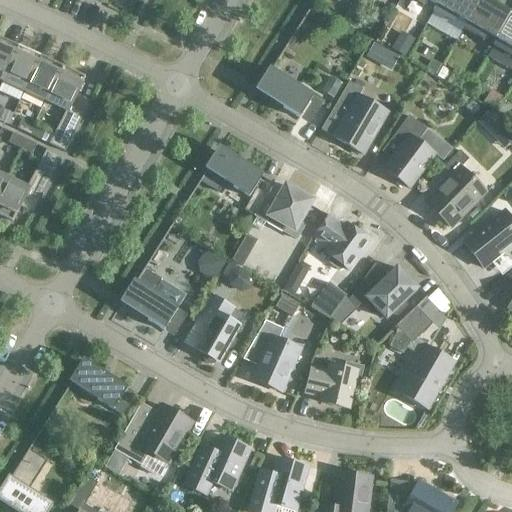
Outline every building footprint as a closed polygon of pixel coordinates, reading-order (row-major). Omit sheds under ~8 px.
[(440,0),(437,7),(433,13),(454,24),(457,19),(467,24),(480,0),(440,0)] [(502,11),(482,0),(480,0),(467,24),(464,30),(484,42),(487,36),(497,42),(511,17),(511,15),(502,10),(502,11)] [(347,24),(355,29),(361,20),(352,15),(347,24)] [(511,17),(497,42),(488,58),(511,71),(511,17)] [(392,49),(405,57),(413,44),(400,36),(392,49)] [(17,48),(0,40),(0,79),(2,81),(17,48)] [(384,49),(372,42),(364,54),(377,61),(384,49)] [(39,58),(17,48),(2,81),(24,91),(39,58)] [(61,68),(39,58),(24,91),(45,101),(61,68)] [(424,67),(434,73),(440,63),(430,58),(424,67)] [(84,79),(61,68),(45,101),(66,111),(81,118),(89,102),(76,95),(84,79)] [(254,91),(282,109),(299,119),(313,97),(268,68),(254,91)] [(446,81),(451,73),(442,68),(437,76),(446,81)] [(320,91),(332,98),(341,84),(329,77),(320,91)] [(348,82),(333,108),(343,114),(344,117),(332,138),(362,155),(387,114),(358,97),(362,90),(348,82)] [(482,101),(494,108),(501,95),(489,88),(482,101)] [(463,105),(472,115),(478,108),(470,99),(463,105)] [(478,120),(505,147),(511,139),(511,132),(488,109),(478,120)] [(81,118),(66,111),(48,144),(64,152),(81,118)] [(417,142),(418,141),(426,130),(408,117),(391,139),(401,146),(383,170),(395,179),(396,183),(402,187),(406,187),(409,189),(434,155),(417,142)] [(22,119),(17,129),(29,135),(33,125),(22,119)] [(45,131),(33,125),(29,135),(40,141),(45,131)] [(24,139),(12,134),(7,144),(19,149),(24,139)] [(36,145),(24,139),(19,149),(31,155),(36,145)] [(204,169),(206,171),(170,228),(171,228),(200,182),(209,187),(217,192),(224,182),(232,187),(232,188),(248,198),(242,208),(252,214),(265,194),(255,188),(262,176),(218,147),(204,169)] [(61,158),(45,150),(26,189),(41,197),(61,158)] [(460,168),(461,167),(468,160),(459,151),(442,168),(451,177),(425,204),(450,228),(485,193),(460,168)] [(26,189),(5,179),(0,189),(0,216),(12,222),(19,207),(33,214),(41,197),(26,189)] [(276,201),(266,195),(254,216),(265,222),(268,217),(285,227),(282,232),(296,240),(304,226),(299,223),(311,201),(285,186),(276,201)] [(343,227),(329,217),(313,238),(328,248),(324,253),(328,256),(327,262),(339,271),(345,269),(349,272),(370,242),(345,224),(343,227)] [(511,225),(503,233),(491,217),(475,230),(477,233),(464,244),(482,268),(500,254),(507,255),(511,261),(511,225)] [(231,260),(242,266),(257,240),(246,234),(231,260)] [(199,272),(213,281),(225,261),(209,250),(203,251),(196,262),(199,272)] [(221,274),(227,277),(231,284),(239,289),(248,289),(252,282),(248,274),(240,269),(228,262),(221,274)] [(375,266),(375,265),(374,264),(348,300),(356,308),(361,303),(371,313),(375,313),(377,311),(385,319),(392,313),(394,315),(396,315),(405,307),(405,304),(403,302),(417,290),(396,268),(381,283),(370,271),(374,265),(375,266)] [(288,280),(283,290),(294,296),(297,290),(296,284),(288,280)] [(119,303),(147,321),(163,331),(177,309),(133,281),(119,303)] [(328,283),(310,308),(329,319),(346,296),(328,283)] [(275,308),(292,317),(299,305),(282,295),(275,308)] [(204,355),(203,356),(203,357),(203,360),(205,362),(208,364),(211,365),(213,363),(215,361),(217,362),(226,347),(228,348),(231,348),(233,346),(235,343),(235,340),(234,338),(232,336),(238,326),(227,320),(233,309),(210,296),(197,318),(209,325),(195,350),(204,355)] [(345,297),(329,319),(339,325),(356,308),(348,300),(345,297)] [(410,342),(412,344),(432,325),(435,328),(444,320),(424,299),(395,327),(398,330),(410,342)] [(278,340),(278,339),(283,329),(265,321),(245,354),(258,360),(259,364),(253,380),(280,392),(285,381),(288,383),(292,381),(295,373),(294,369),(291,368),(296,355),(286,351),(287,347),(286,343),(278,340)] [(410,342),(398,330),(389,346),(403,354),(410,342)] [(453,363),(425,347),(398,393),(426,410),(438,390),(441,392),(442,391),(438,389),(442,383),(445,385),(446,384),(442,382),(453,363)] [(68,382),(96,400),(113,411),(127,389),(82,360),(68,382)] [(354,382),(356,382),(358,382),(362,368),(346,364),(345,369),(329,365),(327,373),(310,369),(304,393),(305,393),(306,392),(316,395),(316,396),(317,396),(317,395),(321,396),(320,403),(348,410),(354,382)] [(174,451),(178,451),(179,451),(184,442),(182,438),(191,423),(162,406),(152,424),(146,426),(132,418),(114,450),(141,466),(146,457),(152,461),(155,456),(167,464),(174,451)] [(41,432),(40,432),(10,479),(7,477),(0,488),(0,503),(13,511),(47,511),(52,506),(36,495),(36,496),(27,490),(37,474),(38,475),(46,462),(29,451),(41,432)] [(31,448),(41,455),(50,442),(40,435),(31,448)] [(212,483),(230,491),(249,450),(220,437),(213,452),(209,454),(208,456),(198,452),(182,485),(206,496),(212,483)] [(111,457),(105,468),(116,474),(122,463),(111,457)] [(246,511),(273,511),(276,506),(295,511),(307,468),(276,459),(272,475),(268,478),(268,480),(258,477),(260,472),(258,471),(246,511)] [(365,511),(370,478),(338,474),(334,507),(320,506),(318,511),(365,511)] [(95,511),(84,505),(97,483),(85,476),(68,505),(79,511),(78,511),(95,511)] [(451,511),(456,504),(432,490),(431,492),(424,488),(425,486),(418,482),(402,510),(386,508),(385,511),(451,511)]
